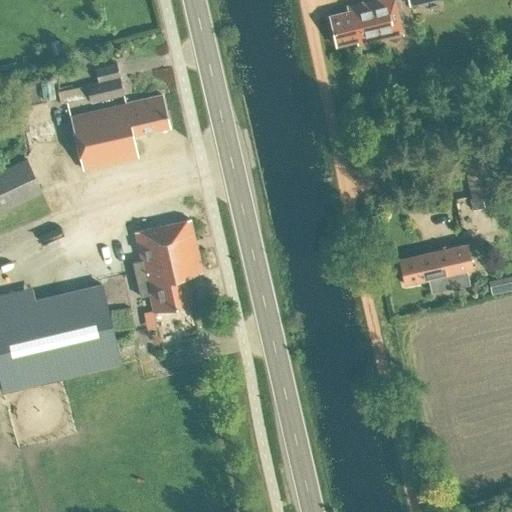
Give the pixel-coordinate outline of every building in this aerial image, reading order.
[(356,43),(385,36),(400,33),(392,0),(370,0),(346,6),(347,11),(328,15),(335,45),(355,40),(356,43)] [(89,103),(123,95),(115,63),(94,67),(96,81),(84,84),(89,103)] [(59,103),(86,97),(84,85),(57,91),(59,103)] [(160,94),(124,102),(91,110),(69,116),(82,169),(137,156),(132,135),(168,126),(160,94)] [(471,202),(494,196),(484,148),(461,153),(467,181),(469,195),(454,199),(459,230),(476,227),(471,202)] [(25,158),(0,169),(0,211),(42,192),(25,158)] [(139,297),(149,295),(152,310),(191,301),(186,276),(201,271),(189,220),(134,232),(140,259),(131,262),(137,288),(139,297)] [(467,268),(471,268),(465,244),(461,244),(398,259),(404,283),(427,278),(430,291),(468,283),(465,269),(467,269),(467,268)] [(0,267),(0,282),(27,274),(23,260),(0,267)] [(511,274),(488,280),(491,295),(511,290),(511,274)] [(0,383),(2,390),(119,362),(100,284),(29,301),(27,290),(0,295),(0,383)] [(130,331),(126,310),(112,313),(117,334),(130,331)] [(506,502),(511,500),(511,489),(503,492),(506,502)]
